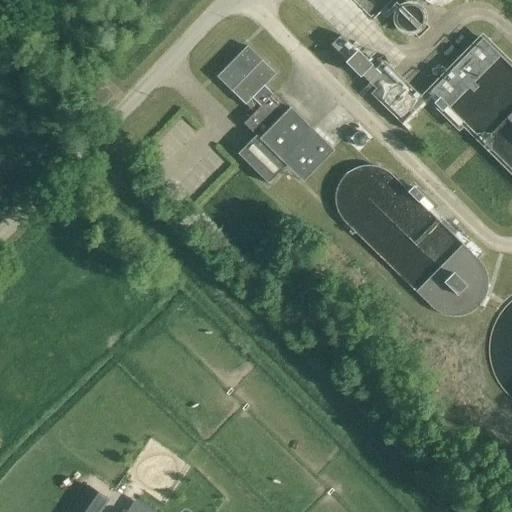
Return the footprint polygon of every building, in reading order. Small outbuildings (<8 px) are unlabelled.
[(419,39),(430,28),(426,24),(427,19),(426,14),(424,9),(420,6),(416,3),(410,2),(405,3),(400,5),(397,9),(394,13),(393,19),(394,24),(396,29),(400,33),(405,35),(410,36),(415,35),(419,39)] [(338,38),(331,45),(341,55),(360,74),(359,75),(368,84),(369,83),(379,73),(370,64),(369,64),(352,46),(341,35),(338,38)] [(248,46),(217,77),(246,105),(252,99),(261,107),(273,95),(267,90),(264,87),(276,74),(248,46)] [(93,94),(105,105),(114,96),(102,85),(93,94)] [(277,95),(246,126),(258,138),(241,156),(271,186),(288,168),(303,183),(335,151),(277,95)] [(382,207),(435,268),(415,285),(449,325),(497,285),(410,184),(402,191),(372,157),(351,175),(380,209),(382,207)] [(87,483),(72,507),(80,511),(94,511),(105,494),(87,483)]
